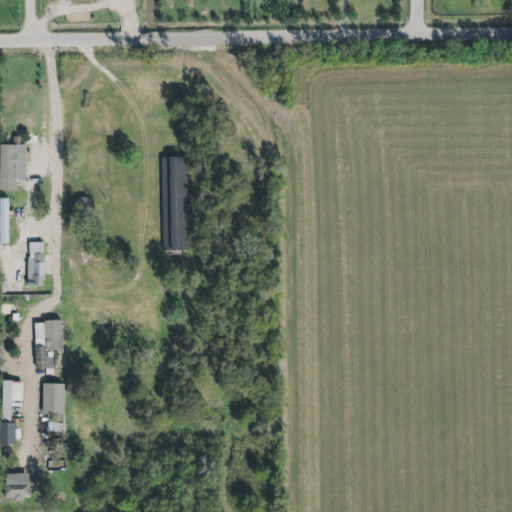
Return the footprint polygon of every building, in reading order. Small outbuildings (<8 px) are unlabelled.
[(24,145),(0,144),(0,190),(14,190),(15,180),(24,180),(24,145)] [(187,250),(185,157),(160,157),(161,251),(187,250)] [(43,286),(43,284),(44,284),(44,262),(43,262),(43,242),(29,242),(29,253),(29,257),(27,257),(27,285),(43,286)] [(33,322),(34,368),(52,367),(52,352),(61,351),(60,321),(33,322)] [(0,444),(14,445),(14,423),(9,423),(9,401),(21,402),(21,382),(0,381),(0,444)] [(61,415),(62,384),(42,384),(41,415),(61,415)] [(27,500),(27,474),(3,474),(3,500),(27,500)]
